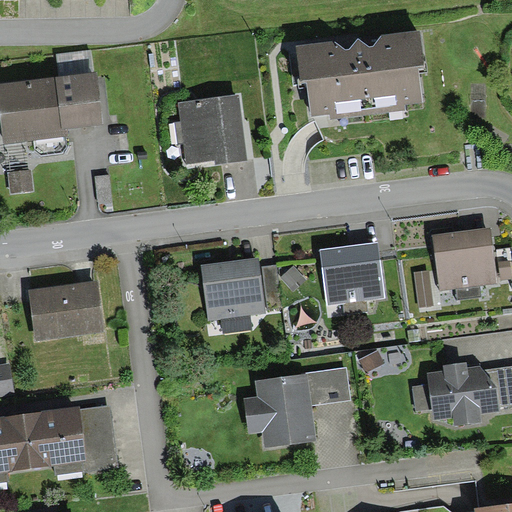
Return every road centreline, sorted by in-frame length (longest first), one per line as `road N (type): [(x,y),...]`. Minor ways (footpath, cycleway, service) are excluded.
road 1 (residential): [(460,469),(162,504),(126,230)]
road 2 (residential): [(511,190),(438,189),(126,230)]
road 3 (residential): [(165,0),(138,23),(102,33),(0,38)]
road 4 (residential): [(126,230),(0,247)]
